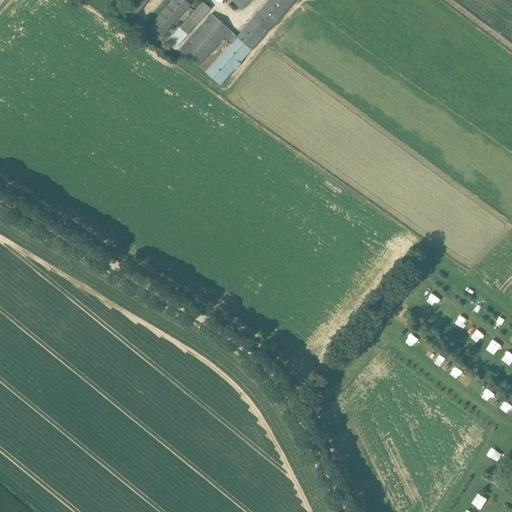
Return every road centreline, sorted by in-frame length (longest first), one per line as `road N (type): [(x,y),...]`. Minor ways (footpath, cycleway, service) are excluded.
road 1 (track): [(301,427),(408,288),(511,375)]
road 2 (track): [(378,329),(511,422)]
